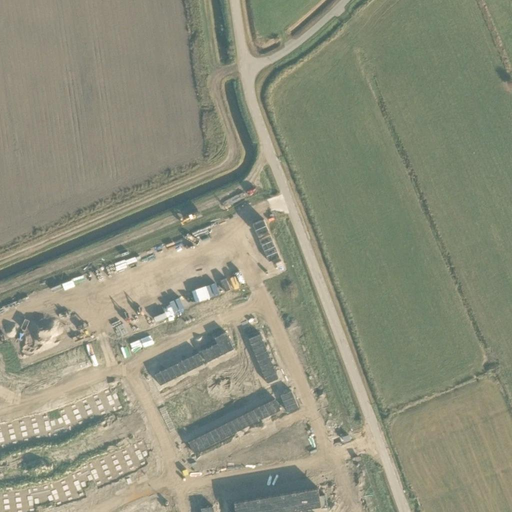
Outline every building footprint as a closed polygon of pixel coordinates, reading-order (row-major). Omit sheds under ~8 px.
[(217,340),(203,347),(208,358),(235,344),(227,329),(215,335),(217,340)] [(258,332),(247,337),(256,359),(267,354),(265,350),(258,332)] [(191,353),(174,361),(179,372),(202,361),(196,350),(191,353)] [(267,354),(256,359),(265,381),(277,377),(275,372),(267,354)] [(168,364),(152,371),(158,383),(179,372),(174,361),(168,364)] [(292,385),(278,391),(285,406),(298,400),(292,385)] [(105,391),(93,396),(101,413),(112,408),(113,409),(118,407),(117,405),(112,394),(107,396),(105,391)] [(93,396),(83,401),(90,417),(101,413),(93,396)] [(274,398),(252,409),(258,420),(263,418),(279,410),(274,398)] [(83,401),(71,406),(78,422),(90,417),(83,401)] [(63,415),(57,418),(63,431),(68,428),(68,427),(78,422),(71,406),(60,410),(63,415)] [(252,409),(231,419),(236,431),(241,428),(258,420),(252,409)] [(42,415),(30,418),(34,436),(46,433),(46,435),(52,434),(49,419),(43,420),(42,415)] [(30,418),(17,420),(21,438),(34,436),(30,418)] [(231,419),(208,430),(214,442),(219,439),(236,431),(231,419)] [(17,420),(6,423),(9,441),(21,438),(17,420)] [(0,442),(9,441),(6,423),(0,423),(0,442)] [(208,430),(187,440),(193,452),(197,450),(214,442),(208,430)] [(133,446),(122,452),(130,468),(141,463),(138,457),(144,455),(138,444),(138,442),(132,445),(133,446)] [(122,452),(111,457),(119,473),(130,468),(122,452)] [(111,457),(100,462),(107,479),(119,473),(111,457)] [(89,464),(83,466),(89,479),(94,477),(97,483),(107,479),(100,462),(90,466),(89,464)] [(72,477),(60,482),(68,499),(81,494),(78,488),(82,486),(76,473),(71,475),(72,477)] [(48,486),(43,488),(49,502),(55,499),(57,504),(68,499),(60,482),(49,488),(48,486)] [(319,487),(307,489),(308,495),(310,507),(322,505),(322,507),(328,506),(326,492),(320,493),(319,487)] [(307,489),(295,491),(298,509),(310,507),(308,495),(307,489)] [(25,495),(13,496),(13,511),(27,511),(27,505),(32,505),(30,491),(25,492),(25,495)] [(295,491),(283,493),(285,511),(298,509),(295,491)] [(283,493),(271,495),(273,511),(277,511),(285,511),(283,493)] [(273,511),(271,495),(258,497),(260,511),(273,511)] [(13,511),(13,496),(0,496),(0,497),(1,511),(13,511)] [(260,511),(258,497),(246,499),(247,505),(248,511),(260,511)] [(235,507),(229,508),(229,511),(248,511),(247,505),(246,499),(234,500),(235,507)]
